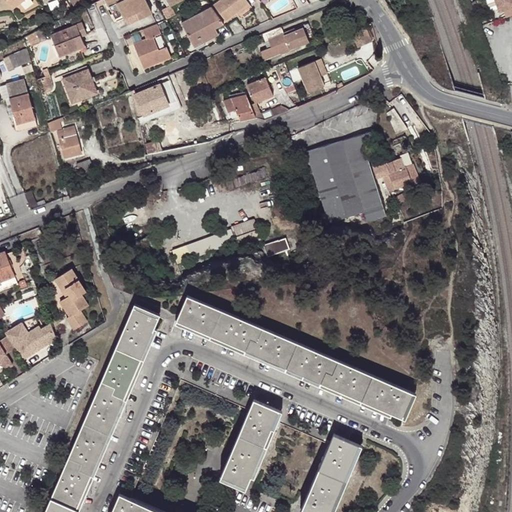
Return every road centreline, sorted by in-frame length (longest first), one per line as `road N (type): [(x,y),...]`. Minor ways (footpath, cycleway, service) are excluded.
road 1 (residential): [(386,511),(412,482),(412,448),(184,345),(159,359),(98,511)]
road 2 (residential): [(0,232),(407,70)]
road 3 (residential): [(335,0),(139,81),(130,79),(113,35)]
